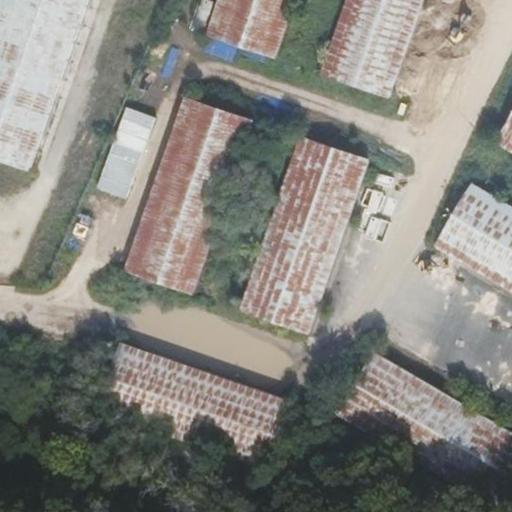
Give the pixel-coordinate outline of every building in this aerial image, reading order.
[(91,0),(0,0),(0,169),(29,179),(91,0)] [(215,0),(203,36),(278,61),(298,0),(215,0)] [(349,0),(324,74),(397,99),(431,0),(349,0)] [(253,120),(182,96),(122,271),(193,295),(253,120)] [(511,124),(498,148),(511,155),(511,124)] [(300,139),(239,316),(310,341),(372,164),(300,139)] [(511,208),(473,187),(437,251),(511,292),(511,208)] [(297,407),(110,342),(86,409),(273,474),(297,407)] [(511,434),(378,360),(342,423),(499,510),(511,486),(511,434)]
